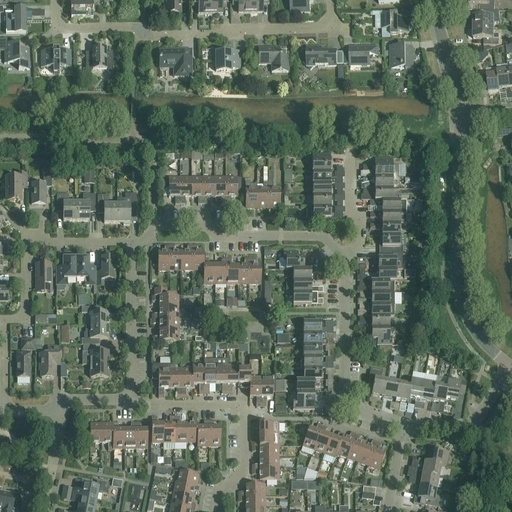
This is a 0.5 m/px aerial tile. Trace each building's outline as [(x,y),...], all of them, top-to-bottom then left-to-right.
[(166,0),(166,6),(165,8),(166,11),(167,13),(167,15),(180,15),(180,1),(186,1),(186,0),(166,0)] [(210,14),(210,0),(191,0),(192,4),(198,4),(198,14),(210,14)] [(210,0),(210,14),(222,14),(222,3),(228,3),(228,0),(210,0)] [(250,13),(250,0),(232,0),(232,3),(238,3),(238,14),(250,13)] [(250,0),(250,13),(262,13),(262,3),(268,2),(268,0),(250,0)] [(290,4),(290,14),(310,14),(310,4),(311,4),(313,3),(312,0),(292,0),(293,0),(293,4),(290,4)] [(479,12),(484,12),(494,12),(494,0),(489,0),(488,0),(468,0),(468,6),(479,6),(479,12)] [(70,1),(71,19),(93,19),(92,1),(70,1)] [(5,14),(6,35),(26,34),(25,20),(31,20),(31,10),(14,11),(14,14),(5,14)] [(473,17),(473,29),(493,29),(493,24),(499,24),(499,12),(494,12),(484,12),(484,18),(473,17)] [(390,14),(390,16),(381,16),(382,30),(390,30),(390,36),(398,36),(398,34),(409,34),(409,20),(398,20),(398,14),(390,14)] [(493,29),(473,29),(473,40),(483,40),(483,46),(499,46),(499,35),(493,35),(493,29)] [(18,64),(18,71),(29,71),(29,51),(19,51),(18,44),(3,45),(4,65),(18,64)] [(85,53),(86,75),(89,75),(92,71),(106,71),(110,74),(110,75),(113,75),(112,53),(106,53),(106,49),(101,49),(99,47),(97,49),(92,49),(92,53),(85,53)] [(390,47),(391,71),(406,70),(406,72),(413,72),(413,63),(415,63),(415,58),(413,58),(412,49),(405,49),(405,47),(390,47)] [(304,64),(311,71),(314,68),(336,67),(336,51),(321,51),(321,48),(307,48),(307,61),(304,64)] [(349,49),(350,67),(370,67),(369,57),(378,57),(378,48),(349,49)] [(53,69),(53,75),(59,74),(59,68),(71,68),(71,51),(58,52),(58,49),(52,49),(52,52),(40,52),(41,69),(53,69)] [(271,65),(271,73),(288,73),(287,57),(281,57),(279,55),(279,49),(258,49),(258,66),(271,65)] [(239,53),(226,53),(226,50),(212,50),(212,64),(215,64),(216,73),(231,72),(231,70),(240,70),(239,53)] [(191,77),(191,59),(191,51),(183,51),(159,51),(159,69),(173,69),(174,78),(191,77)] [(499,91),(504,90),(504,91),(506,92),(507,102),(511,102),(510,92),(510,89),(507,71),(496,73),(497,75),(499,91)] [(500,93),(499,91),(497,75),(480,77),(482,93),(488,92),(488,94),(500,93)] [(312,161),(312,173),(330,173),(330,161),(330,155),(312,155),(312,161)] [(374,160),(374,178),(392,178),(399,178),(399,167),(392,167),(392,160),(374,160)] [(312,173),(312,185),(330,185),(336,185),(336,179),(330,179),(330,173),(312,173)] [(6,203),(20,203),(20,189),(26,189),(26,175),(16,175),(16,180),(6,180),(6,203)] [(31,184),(31,205),(46,205),(46,188),(51,188),(51,175),(43,175),(43,184),(31,184)] [(374,178),(374,190),(393,190),(392,178),(374,178)] [(180,205),(180,179),(168,179),(168,198),(175,198),(175,205),(180,205)] [(191,179),(180,179),(180,205),(185,205),(185,198),(191,198),(191,179)] [(203,179),(191,179),(191,198),(198,198),(198,205),(203,205),(203,179)] [(214,179),(203,179),(203,205),(208,205),(208,198),(214,198),(214,179)] [(225,179),(214,179),(214,198),(220,198),(220,205),(225,205),(225,179)] [(237,179),(225,179),(225,205),(230,205),(230,198),(237,198),(237,179)] [(256,210),(256,191),(250,191),(250,183),(245,183),(245,210),(256,210)] [(263,190),(256,191),(256,210),(267,210),(267,183),(263,183),(263,190)] [(273,183),(267,183),(267,210),(280,210),(280,190),(273,190),(273,183)] [(312,185),(312,197),(330,196),(330,191),(330,185),(312,185)] [(374,190),(374,201),(374,202),(393,202),(393,201),(393,190),(374,190)] [(117,206),(117,224),(123,224),(123,226),(130,226),(130,212),(136,212),(136,195),(125,195),(125,206),(117,206)] [(63,222),(76,222),(76,204),(68,204),(68,196),(57,196),(57,210),(63,210),(63,222)] [(76,204),(76,222),(89,222),(89,210),(95,210),(95,196),(89,196),(89,204),(76,204)] [(312,197),(312,208),(330,208),(330,196),(312,197)] [(104,224),(117,224),(117,206),(109,206),(109,197),(97,197),(97,212),(104,212),(104,224)] [(382,207),(382,213),(406,213),(406,201),(393,201),(393,202),(374,202),(374,201),(370,202),(370,207),(382,207)] [(312,208),(306,208),(307,220),(313,220),(342,220),(342,214),(331,215),(330,208),(312,208)] [(382,219),(382,225),(400,225),(406,225),(406,213),(382,213),(370,213),(370,219),(382,219)] [(382,225),(382,237),(400,237),(400,225),(382,225)] [(400,237),(382,237),(382,249),(380,249),(380,254),(384,254),(387,254),(402,254),(402,247),(405,247),(405,237),(400,237)] [(158,272),(169,272),(169,246),(164,246),(164,253),(158,253),(158,272)] [(169,272),(181,272),(181,253),(174,253),(174,246),(169,246),(169,272)] [(181,272),(192,272),(192,246),(187,246),(187,253),(181,253),(181,272)] [(192,272),(203,272),(203,260),(204,260),(204,253),(197,253),(197,246),(192,246),(192,272)] [(279,260),(279,271),(286,271),(293,271),(304,271),(304,270),(304,259),(298,259),(298,253),(283,253),(283,260),(279,260)] [(378,259),(378,271),(396,271),(396,262),(402,261),(402,254),(384,254),(384,259),(378,259)] [(67,279),(76,279),(76,259),(63,259),(63,269),(56,269),(56,292),(64,292),(64,286),(67,286),(67,279)] [(85,286),(93,286),(95,286),(95,269),(89,269),(89,259),(76,259),(76,279),(85,279),(85,286)] [(101,273),(96,273),(96,287),(105,287),(104,281),(114,281),(114,259),(101,259),(101,273)] [(221,267),(215,267),(215,286),(226,286),(226,259),(221,260),(221,267)] [(231,259),(226,259),(226,286),(238,286),(238,267),(231,267),(231,259)] [(244,266),(238,267),(238,286),(249,286),(249,259),(244,259),(244,266)] [(254,259),(249,259),(249,286),(261,286),(261,266),(254,266),(254,259)] [(203,272),(203,286),(215,286),(215,267),(208,267),(208,260),(204,260),(203,260),(203,272)] [(36,266),(36,293),(51,293),(51,265),(36,266)] [(293,271),(293,282),(311,282),(311,270),(304,270),(304,271),(293,271)] [(378,271),(378,282),(389,282),(389,283),(396,283),(396,271),(378,271)] [(293,282),(287,282),(287,294),(293,294),(317,294),(323,294),(323,288),(311,288),(311,282),(293,282)] [(371,294),(389,294),(389,283),(389,282),(378,282),(371,282),(365,282),(365,288),(371,288),(371,294)] [(317,294),(293,294),(293,306),(317,306),(323,306),(323,300),(317,300),(317,294)] [(371,294),(365,294),(365,300),(371,300),(371,306),(389,306),(389,294),(371,294)] [(154,297),(152,297),(152,302),(159,302),(159,308),(178,308),(178,297),(166,297),(154,297)] [(371,306),(365,306),(365,311),(371,311),(371,318),(389,317),(389,306),(371,306)] [(90,314),(90,327),(108,327),(108,314),(96,314),(96,308),(81,308),(81,314),(90,314)] [(152,315),(152,320),(178,320),(178,308),(159,308),(159,315),(152,315)] [(371,318),(371,329),(389,329),(389,317),(371,318)] [(47,327),(47,318),(34,319),(34,327),(47,327)] [(159,325),(159,331),(178,331),(178,320),(152,320),(152,325),(159,325)] [(321,323),(303,323),(303,335),(325,335),(327,335),(327,329),(321,329),(321,323)] [(81,346),(83,346),(95,346),(96,346),(96,340),(108,340),(108,327),(90,327),(90,328),(85,328),(85,335),(83,337),(83,340),(81,340),(81,346)] [(389,329),(371,329),(371,341),(377,341),(377,347),(379,347),(391,347),(391,339),(393,339),(395,338),(395,329),(389,329)] [(178,331),(159,331),(159,338),(152,338),(152,343),(178,343),(178,331)] [(325,335),(303,335),(303,347),(321,346),(327,346),(327,340),(325,340),(325,335)] [(21,351),(34,351),(34,341),(21,341),(21,351)] [(83,368),(90,368),(90,366),(108,366),(108,353),(95,353),(95,346),(83,346),(83,368)] [(303,347),(303,358),(321,358),(321,346),(303,347)] [(48,349),(48,355),(40,355),(40,373),(41,373),(41,379),(54,379),(53,365),(60,365),(60,349),(48,349)] [(16,353),(16,380),(30,379),(30,353),(16,353)] [(321,358),(303,358),(303,370),(321,370),(321,369),(327,369),(327,364),(321,364),(321,358)] [(163,390),(170,390),(170,370),(170,365),(151,365),(151,380),(158,380),(158,399),(163,399),(163,390)] [(90,366),(90,368),(90,379),(108,379),(108,366),(90,366)] [(199,395),(204,395),(204,366),(192,366),(192,370),(192,386),(193,386),(199,386),(199,395)] [(209,386),(215,386),(215,366),(204,366),(204,395),(209,395),(209,386)] [(222,395),(227,395),(227,366),(215,366),(215,386),(222,386),(222,395)] [(232,386),(238,386),(238,371),(238,366),(227,366),(227,395),(232,395),(232,386)] [(371,396),(384,398),(387,382),(381,381),(381,378),(382,371),(371,369),(369,376),(367,387),(373,388),(371,396)] [(176,399),(181,399),(181,370),(170,370),(170,390),(176,390),(176,399)] [(193,390),(193,386),(192,386),(192,370),(181,370),(181,399),(186,399),(186,390),(193,390)] [(303,370),(303,381),(303,382),(314,382),(321,382),(321,370),(303,370)] [(243,390),(249,390),(249,379),(250,379),(250,371),(238,371),(238,386),(238,388),(243,388),(243,390)] [(249,379),(249,390),(249,399),(256,399),(256,408),(261,408),(261,379),(250,379),(249,379)] [(272,379),(261,379),(261,408),(266,408),(266,398),(272,398),(272,379)] [(296,381),(296,393),(314,393),(314,389),(319,389),(321,387),(321,382),(314,382),(303,382),(303,381),(296,381)] [(409,398),(420,400),(423,383),(411,381),(410,386),(408,398),(409,398)] [(448,383),(447,388),(445,399),(457,402),(458,394),(464,395),(466,383),(454,381),(454,384),(448,383)] [(384,398),(395,401),(399,384),(387,382),(384,398)] [(420,400),(432,402),(435,385),(423,383),(420,400)] [(408,403),(409,398),(408,398),(410,386),(399,384),(395,401),(408,403)] [(435,385),(432,402),(440,404),(438,414),(442,415),(445,399),(447,388),(435,385)] [(314,411),(314,393),(296,393),(296,403),(293,403),(293,411),(314,411)] [(151,445),(163,445),(163,425),(156,425),(156,418),(151,418),(151,445)] [(163,445),(174,445),(174,418),(169,418),(169,425),(163,425),(163,445)] [(174,445),(186,445),(186,425),(179,425),(179,418),(174,418),(174,445)] [(186,445),(197,444),(197,429),(198,429),(197,418),(192,418),(192,425),(186,425),(186,445)] [(197,444),(197,448),(209,448),(208,422),(203,422),(204,429),(198,429),(197,429),(197,444)] [(213,422),(208,422),(209,448),(220,448),(220,429),(214,429),(213,422)] [(112,424),(112,425),(113,425),(113,451),(124,451),(124,431),(118,431),(118,424),(112,424)] [(130,431),(124,431),(124,451),(136,450),(135,424),(130,424),(130,431)] [(140,424),(135,424),(136,450),(147,450),(147,431),(141,431),(140,424)] [(101,444),(101,425),(90,425),(90,452),(95,452),(95,444),(101,444)] [(112,425),(101,425),(101,444),(108,444),(108,452),(113,451),(113,425),(112,425)] [(259,430),(259,436),(278,436),(278,425),(252,425),(252,430),(259,430)] [(302,448),(313,452),(322,427),(317,425),(315,432),(309,429),(302,448)] [(322,427),(313,452),(324,456),(330,437),(324,435),(327,428),(322,427)] [(335,460),(336,456),(342,438),(343,438),(344,435),(339,433),(336,439),(330,437),(324,456),(335,460)] [(336,456),(346,460),(356,435),(351,433),(348,440),(343,438),(342,438),(336,456)] [(346,460),(357,464),(364,445),(358,443),(360,436),(356,435),(346,460)] [(252,443),(252,448),(278,448),(278,436),(259,436),(259,443),(252,443)] [(357,464),(368,467),(377,442),(372,441),(370,447),(364,445),(357,464)] [(377,442),(368,467),(379,471),(385,453),(379,451),(382,444),(377,442)] [(430,459),(429,464),(441,466),(441,467),(446,468),(448,455),(440,454),(441,448),(429,446),(427,458),(430,459)] [(259,453),(259,459),(278,459),(278,448),(252,448),(252,453),(259,453)] [(252,466),(252,471),(279,470),(278,459),(259,459),(259,466),(252,466)] [(173,461),(173,470),(183,470),(183,462),(173,461)] [(409,468),(408,473),(422,475),(438,478),(441,467),(441,466),(429,464),(424,463),(423,471),(409,468)] [(279,470),(252,471),(252,476),(259,476),(259,482),(279,482),(279,470)] [(177,484),(196,488),(196,487),(199,476),(172,471),(171,476),(178,478),(177,484)] [(311,482),(311,472),(303,472),(302,482),(311,482)] [(421,480),(420,487),(436,490),(438,478),(422,475),(408,473),(407,477),(421,480)] [(63,488),(62,494),(97,501),(98,494),(107,496),(109,485),(97,482),(96,488),(82,486),(81,491),(63,488)] [(175,483),(173,495),(192,498),(193,492),(200,493),(201,488),(196,487),(196,488),(177,484),(175,483)] [(238,493),(238,498),(265,498),(265,486),(245,486),(245,493),(238,493)] [(436,490),(420,487),(419,493),(416,492),(413,504),(439,509),(439,508),(438,508),(439,499),(438,497),(435,497),(436,490)] [(11,511),(15,495),(0,492),(0,511),(11,511)] [(79,504),(78,510),(90,511),(94,511),(97,501),(62,494),(61,501),(79,504)] [(173,495),(171,506),(197,511),(198,506),(191,505),(192,498),(173,495)] [(245,503),(245,509),(265,509),(265,498),(238,498),(238,503),(245,503)]
